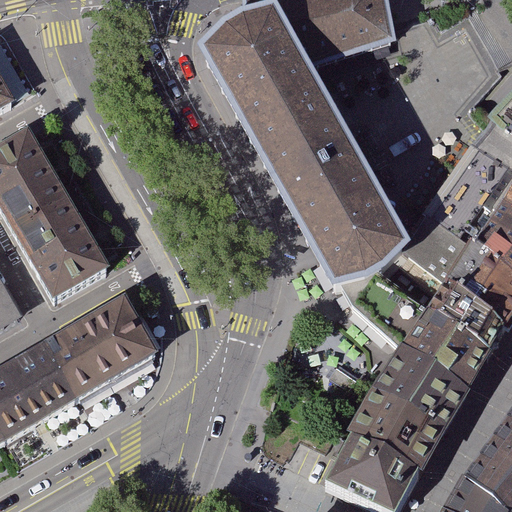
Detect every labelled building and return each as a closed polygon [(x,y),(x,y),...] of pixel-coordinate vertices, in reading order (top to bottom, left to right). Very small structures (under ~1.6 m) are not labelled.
[(244,0),(245,6),(246,21),(219,35),(205,52),(294,221),(310,247),(335,293),(339,293),(364,285),(383,273),(391,269),(410,250),(405,241),(380,192),(307,72),(397,43),(389,0),(244,0)] [(0,122),(11,117),(0,97),(0,122)] [(511,101),(495,125),(471,156),(510,183),(511,180),(511,101)] [(0,160),(0,223),(52,313),(106,282),(85,245),(44,175),(27,145),(0,160)] [(441,194),(422,218),(461,252),(492,215),(510,183),(471,156),(441,194)] [(511,185),(510,183),(492,215),(511,234),(511,185)] [(461,252),(511,295),(511,234),(492,215),(461,252)] [(436,297),(494,338),(511,313),(511,295),(461,252),(422,218),(405,241),(410,250),(436,297)] [(393,356),(456,401),(481,365),(419,325),(383,273),(364,285),(339,293),(350,313),(362,328),(376,340),(393,356)] [(0,339),(21,327),(0,290),(0,339)] [(436,297),(419,325),(481,365),(494,338),(436,297)] [(124,310),(43,357),(77,415),(158,368),(124,310)] [(385,367),(363,397),(336,446),(406,483),(431,442),(450,410),(456,401),(393,356),(385,367)] [(0,381),(0,448),(5,456),(77,415),(43,357),(0,381)] [(457,491),(482,511),(511,511),(511,415),(504,426),(457,491)] [(315,494),(352,511),(391,511),(394,508),(406,483),(336,446),(315,494)] [(443,511),(482,511),(457,491),(443,511)]
